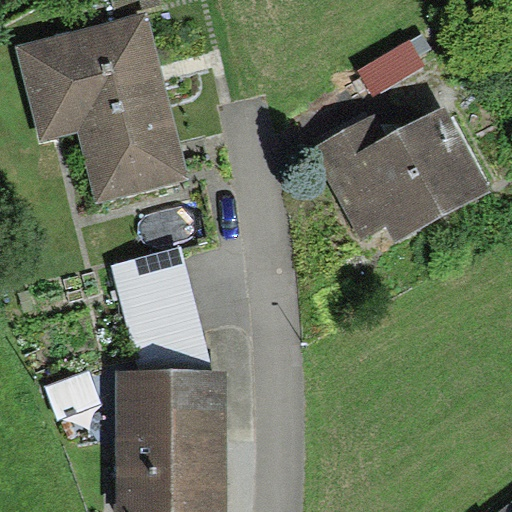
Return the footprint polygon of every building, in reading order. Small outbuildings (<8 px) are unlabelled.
[(165,77),(152,24),(18,56),(41,151),(76,142),(92,212),(192,188),(165,77)] [(390,142),(380,122),(315,156),(362,245),(396,228),(403,241),(489,196),(446,113),(390,142)] [(208,366),(179,253),(114,271),(135,365),(208,366)] [(135,365),(135,381),(120,381),(119,511),(224,511),(225,378),(208,378),(208,366),(135,365)] [(101,408),(89,375),(45,392),(57,424),(101,408)]
